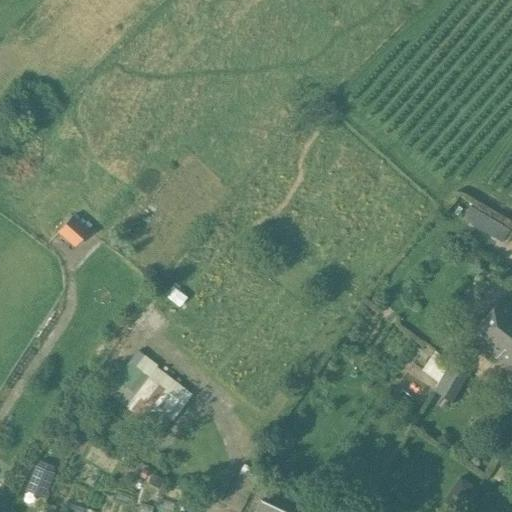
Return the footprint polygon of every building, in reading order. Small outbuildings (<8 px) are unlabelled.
[(461,219),(502,241),(509,228),(469,206),(461,219)] [(57,232),(74,247),(89,229),(72,214),(57,232)] [(511,304),(502,296),(470,339),(511,370),(511,304)] [(138,350),(106,392),(138,416),(148,424),(143,429),(154,437),(157,440),(192,394),(156,367),(158,365),(138,350)] [(451,402),(468,374),(449,362),(432,391),(451,402)] [(505,486),(511,474),(511,468),(503,462),(493,478),(505,486)] [(35,464),(28,483),(44,489),(51,471),(35,464)] [(243,464),(222,502),(228,505),(227,506),(237,511),(239,511),(251,490),(250,490),(260,473),(243,464)] [(288,511),(261,500),(255,511),(288,511)]
